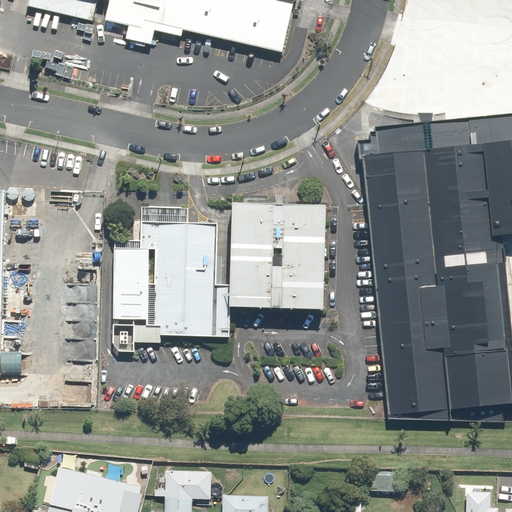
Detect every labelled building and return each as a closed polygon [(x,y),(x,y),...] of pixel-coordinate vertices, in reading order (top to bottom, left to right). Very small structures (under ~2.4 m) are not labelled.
[(155,26),(282,53),(293,0),(27,0),(26,7),(93,21),(97,0),(108,0),(105,18),(130,24),(127,39),(151,44),(155,26)] [(376,138),(361,139),(388,414),(511,401),(511,337),(501,236),(511,234),(511,114),(376,128),(376,138)] [(322,313),(325,209),(231,206),(229,286),(228,310),(322,313)] [(215,285),(217,225),(140,223),(140,243),(116,242),(113,325),(112,343),(118,353),(133,352),(133,343),(160,344),(161,336),(228,338),(228,310),(229,286),(215,285)] [(102,233),(93,233),(92,253),(101,254),(102,233)] [(28,454),(25,467),(38,469),(41,456),(28,454)] [(58,470),(45,467),(42,479),(54,482),(58,470)] [(63,468),(52,511),(139,511),(144,494),(138,493),(139,486),(63,468)] [(165,472),(165,491),(156,491),(156,497),(165,497),(164,511),(191,511),(192,500),(209,501),(210,473),(192,473),(165,472)] [(363,492),(400,493),(401,473),(364,472),(363,492)] [(349,479),(348,491),(361,492),(362,480),(349,479)] [(497,511),(497,509),(489,509),(490,494),(466,493),(465,511),(497,511)] [(267,511),(268,497),(222,496),(221,511),(267,511)] [(359,511),(361,497),(353,496),(351,511),(359,511)]
